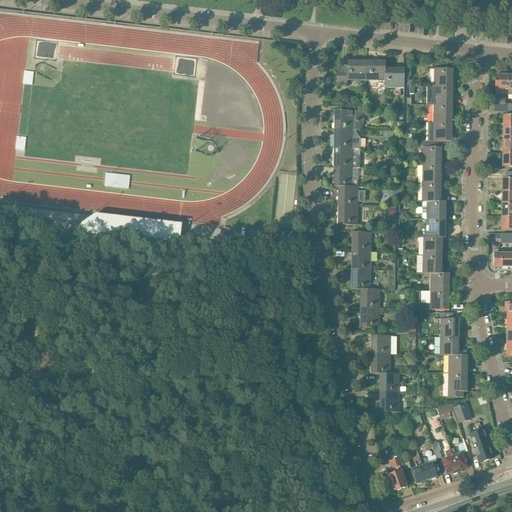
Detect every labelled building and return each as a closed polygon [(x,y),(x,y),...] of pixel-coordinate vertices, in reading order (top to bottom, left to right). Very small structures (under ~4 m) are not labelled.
[(347,82),(366,82),(366,61),(347,61),(347,66),(337,66),(337,85),(347,85),(347,82)] [(385,83),(386,68),(386,62),(366,61),(366,82),(385,83)] [(405,69),(386,68),(385,83),(385,90),(404,90),(405,69)] [(454,70),(433,69),(433,88),(453,88),(454,70)] [(23,71),(22,83),(32,84),(33,72),(23,71)] [(495,90),(508,90),(508,76),(496,76),(496,75),(495,75),(495,90)] [(427,106),(433,106),(453,106),(453,88),(433,88),(433,99),(427,99),(427,106)] [(453,106),(433,106),(433,124),(453,124),(453,106)] [(363,117),(361,112),(334,111),(333,131),(355,131),(361,131),(359,121),(359,118),(363,117)] [(503,117),(503,129),(511,129),(511,116),(503,116),(503,117)] [(453,133),(453,124),(433,124),(427,124),(426,142),(448,142),(454,143),(454,137),(454,133),(453,133)] [(511,129),(503,129),(503,142),(511,142),(511,129)] [(333,131),(333,150),(354,150),(360,150),(360,139),(355,131),(333,131)] [(394,141),(394,131),(384,131),(384,141),(394,141)] [(419,148),(423,148),(422,166),(442,167),(442,148),(448,148),(448,142),(426,142),(419,142),(419,148)] [(511,154),(511,142),(503,142),(503,154),(511,154)] [(354,150),(333,150),(333,169),(354,169),(354,150)] [(502,167),(511,167),(511,154),(503,154),(503,167),(502,167)] [(394,159),(385,159),(385,169),(394,169),(394,159)] [(442,184),(442,167),(422,166),(422,184),(442,184)] [(354,169),(333,169),(333,188),(338,188),(354,188),(354,169)] [(149,191),(151,179),(130,176),(128,188),(149,191)] [(511,179),(502,179),(502,180),(502,192),(511,192),(511,179)] [(442,202),(442,184),(422,184),(422,202),(426,202),(442,202)] [(338,188),(337,207),(359,207),(359,188),(354,188),(338,188)] [(511,204),(511,192),(502,192),(502,205),(511,204)] [(426,220),(446,220),(447,202),(442,202),(426,202),(422,202),(422,220),(426,220)] [(511,204),(502,205),(502,217),(511,217),(511,204)] [(359,226),(359,207),(337,207),(337,226),(359,226)] [(84,232),(175,243),(180,243),(180,241),(180,234),(181,226),(86,215),(85,222),(84,226),(84,232)] [(511,217),(502,217),(502,230),(501,230),(511,230),(511,217)] [(426,238),(443,238),(446,238),(446,220),(426,220),(426,226),(422,226),(420,228),(420,238),(422,238),(426,238)] [(373,253),(373,234),(352,233),(351,252),(373,253)] [(511,234),(501,235),(501,244),(511,244),(511,234)] [(422,238),(422,257),(443,257),(443,238),(426,238),(422,238)] [(351,252),(351,271),(372,272),(373,253),(351,252)] [(494,268),(511,268),(511,254),(494,254),(494,268)] [(443,274),(443,257),(422,257),(422,274),(430,274),(443,274)] [(372,272),(351,271),(351,290),(360,291),(372,291),(372,272)] [(430,274),(430,293),(450,293),(450,274),(443,274),(430,274)] [(360,291),(360,309),(380,310),(381,291),(372,291),(360,291)] [(449,311),(450,293),(430,293),(429,311),(449,311)] [(380,329),(380,310),(360,309),(359,329),(380,329)] [(439,320),(439,339),(459,339),(459,320),(439,320)] [(371,337),(370,356),(391,356),(391,337),(371,337)] [(459,356),(459,339),(439,339),(439,356),(448,357),(459,356)] [(391,375),(391,356),(370,356),(370,375),(380,376),(391,375)] [(448,357),(448,375),(468,375),(468,357),(459,356),(448,357)] [(400,376),(391,375),(380,376),(379,394),(400,395),(400,376)] [(467,393),(468,375),(448,375),(447,393),(467,393)] [(400,395),(379,394),(379,413),(399,414),(400,395)] [(469,414),(464,402),(452,406),(456,418),(469,414)] [(448,407),(437,410),(439,416),(449,413),(448,407)] [(408,418),(409,423),(421,420),(419,414),(408,418)] [(393,422),(395,429),(403,427),(401,420),(393,422)] [(487,430),(484,432),(483,431),(470,435),(479,464),(493,459),(493,458),(496,457),(487,430)] [(451,451),(457,471),(458,473),(462,472),(462,470),(467,468),(465,461),(470,460),(465,443),(455,447),(456,449),(451,451)] [(453,475),(458,473),(451,451),(446,452),(448,458),(442,460),(447,475),(452,473),(453,475)] [(427,481),(431,480),(433,481),(436,480),(436,478),(438,478),(433,463),(431,457),(420,461),(427,481)] [(389,462),(392,470),(394,469),(396,473),(388,476),(394,492),(407,488),(400,467),(402,466),(399,459),(389,462)] [(422,483),(427,481),(420,461),(415,462),(417,468),(412,470),(416,485),(417,485),(419,486),(422,484),(422,483)]
